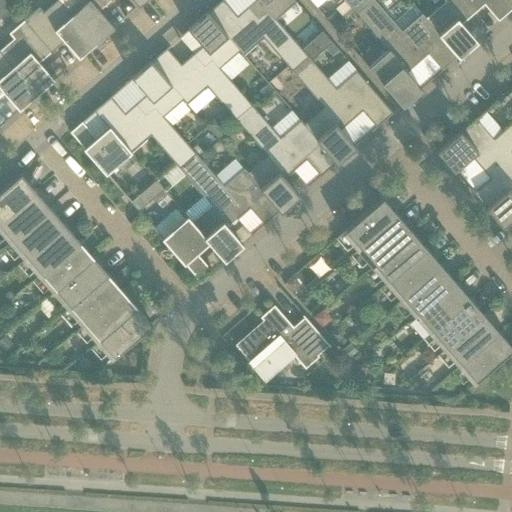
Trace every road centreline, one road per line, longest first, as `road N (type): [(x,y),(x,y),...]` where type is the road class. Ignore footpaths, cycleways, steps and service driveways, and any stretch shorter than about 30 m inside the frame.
road 1 (tertiary): [(154,442),(511,470)]
road 2 (tertiary): [(511,447),(156,417)]
road 3 (residential): [(192,309),(381,145)]
road 4 (residential): [(192,309),(31,127)]
road 5 (residential): [(511,292),(381,145)]
road 6 (residential): [(31,127),(179,0)]
road 7 (residential): [(381,145),(511,33)]
road 8 (tertiary): [(156,417),(0,406)]
road 9 (tertiary): [(0,432),(154,442)]
